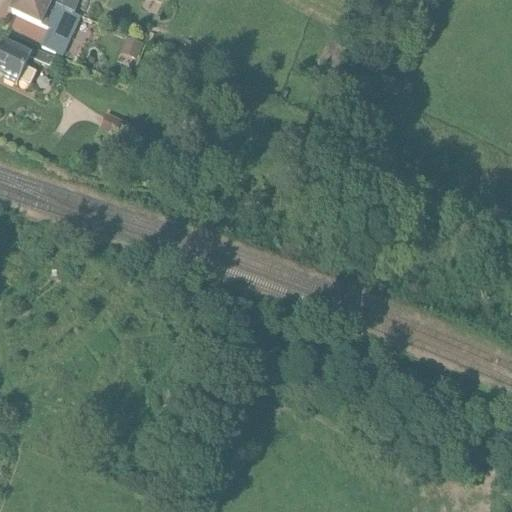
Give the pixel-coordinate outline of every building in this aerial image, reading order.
[(17,0),(11,14),(52,33),(44,51),(63,59),(82,18),(75,15),(76,13),(46,0),(17,0)] [(46,0),(76,13),(80,0),(46,0)] [(332,70),(342,75),(353,53),(350,52),(353,46),(338,36),(334,43),(331,42),(319,65),(331,71),(332,70)] [(138,62),(144,46),(127,40),(121,57),(138,62)] [(4,79),(16,85),(18,85),(19,83),(31,88),(37,75),(27,70),(31,61),(49,69),(53,58),(33,50),(28,56),(1,44),(0,46),(0,74),(5,76),(4,79)] [(109,116),(100,131),(124,144),(133,129),(109,116)] [(289,127),(286,151),(301,153),(304,129),(289,127)]
